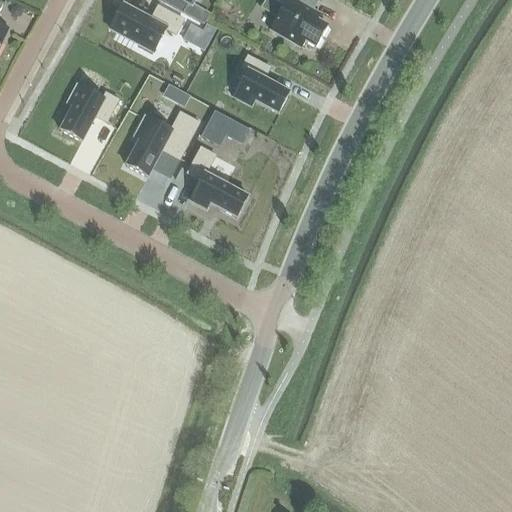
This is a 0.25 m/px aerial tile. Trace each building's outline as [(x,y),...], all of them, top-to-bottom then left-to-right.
[(176,0),(192,9),(196,0),(176,0)] [(269,31),(301,50),(305,44),(315,50),(327,29),(309,18),(319,0),(269,0),(283,7),(269,31)] [(123,6),(110,31),(152,54),(165,30),(172,34),(179,22),(156,10),(151,21),(123,6)] [(246,73),(232,99),(251,109),(254,103),(278,116),(290,95),(263,81),(269,70),(247,58),(240,70),(246,73)] [(72,109),(59,133),(80,145),(95,118),(105,124),(118,102),(105,95),(102,100),(77,87),(66,106),(72,109)] [(182,93),(176,104),(183,108),(189,97),(182,93)] [(214,111),(200,137),(213,144),(219,133),(224,136),(241,145),(249,131),(214,111)] [(139,143),(126,168),(147,180),(161,152),(179,162),(198,125),(179,115),(170,132),(145,119),(134,140),(139,143)] [(200,154),(188,176),(199,183),(189,202),(206,212),(209,206),(236,221),(248,199),(204,176),(212,161),(200,154)]
